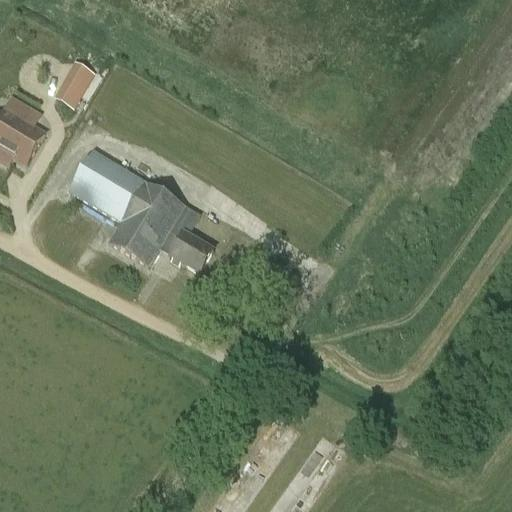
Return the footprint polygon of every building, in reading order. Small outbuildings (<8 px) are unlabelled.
[(86,91),(94,78),(74,66),(66,79),(86,91)] [(0,155),(25,171),(44,140),(4,115),(0,122),(0,155)] [(69,197),(122,229),(146,190),(92,158),(69,197)] [(193,218),(146,190),(122,229),(110,249),(149,272),(162,250),(170,237),(178,223),(186,228),(193,218)] [(182,245),(170,237),(162,250),(174,258),(171,263),(200,279),(213,257),(185,240),(182,245)]
